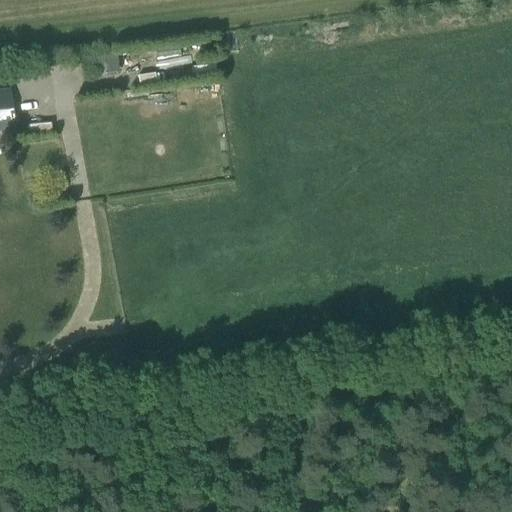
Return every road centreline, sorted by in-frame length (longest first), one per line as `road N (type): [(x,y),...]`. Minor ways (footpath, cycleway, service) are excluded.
road 1 (track): [(511,354),(0,415)]
road 2 (track): [(285,378),(306,511)]
